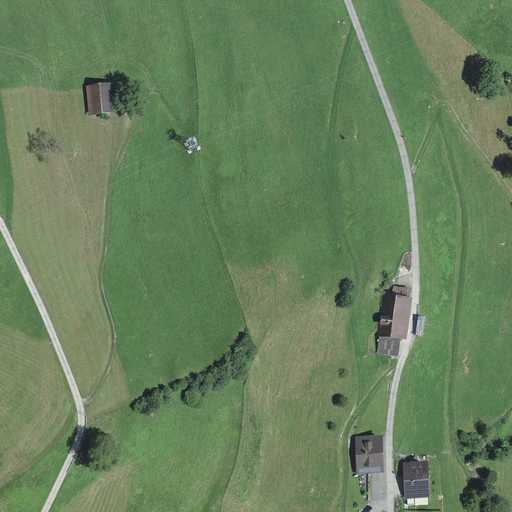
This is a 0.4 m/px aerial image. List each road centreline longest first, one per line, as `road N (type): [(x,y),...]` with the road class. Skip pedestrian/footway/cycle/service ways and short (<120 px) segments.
road 1 (residential): [(45,511),(72,457),(80,406),(0,224)]
road 2 (track): [(80,406),(112,356),(99,272),(111,172),(135,118)]
road 3 (track): [(415,271),(406,167),(347,0)]
road 4 (residential): [(391,511),(392,396),(410,337),(415,271)]
